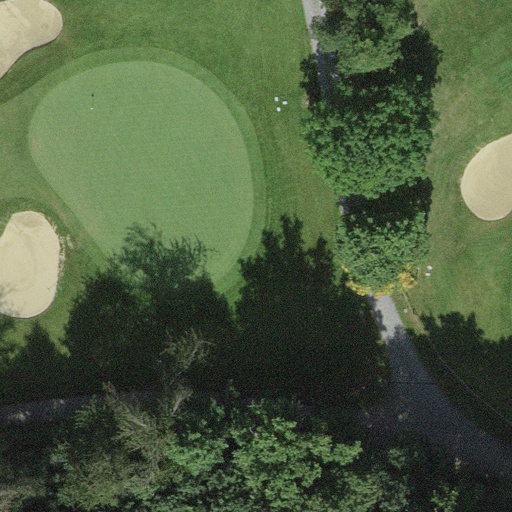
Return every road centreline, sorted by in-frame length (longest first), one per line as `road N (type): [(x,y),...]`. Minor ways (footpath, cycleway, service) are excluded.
road 1 (track): [(313,0),(370,280),(415,383),(450,435),(511,455)]
road 2 (track): [(511,468),(450,435),(190,396),(0,421)]
